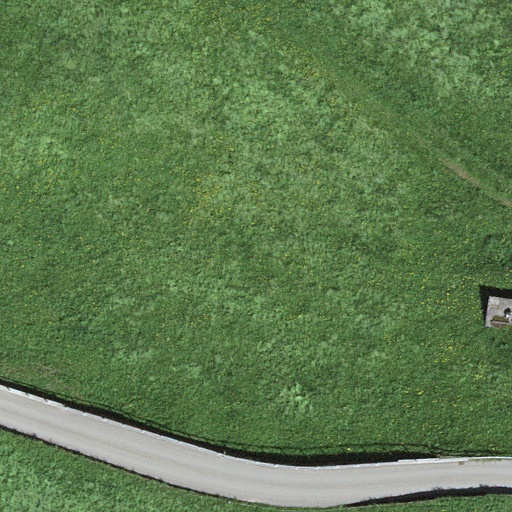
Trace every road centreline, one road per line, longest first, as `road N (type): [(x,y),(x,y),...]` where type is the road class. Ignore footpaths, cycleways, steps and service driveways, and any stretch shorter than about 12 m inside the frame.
road 1 (unclassified): [(0,405),(213,475),(270,485),(511,477)]
road 2 (track): [(511,198),(388,103)]
